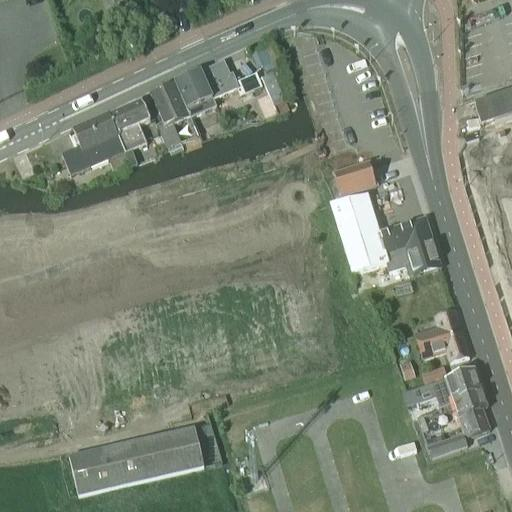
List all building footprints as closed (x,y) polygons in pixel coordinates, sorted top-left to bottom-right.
[(177,84),(192,120),(215,110),(212,103),(237,92),(240,99),(262,90),(256,76),(235,85),(232,77),(229,79),(223,65),(200,75),(199,75),(177,84)] [(274,76),(261,81),(267,97),(271,105),(284,100),(274,76)] [(167,152),(181,146),(173,128),(192,120),(177,84),(175,85),(175,86),(150,97),(164,128),(157,131),(167,152)] [(481,129),(511,119),(511,94),(474,106),(481,129)] [(142,103),(109,117),(126,157),(147,148),(139,129),(151,124),(142,103)] [(114,178),(131,171),(125,157),(126,157),(109,117),(72,132),(79,151),(61,159),(70,180),(108,163),(114,178)] [(369,170),(334,181),(342,204),(376,193),(369,170)] [(366,199),(332,209),(352,278),(387,268),(377,236),(366,199)] [(425,221),(377,236),(387,268),(389,275),(400,272),(406,271),(409,281),(440,272),(441,272),(441,271),(425,221)] [(387,349),(368,302),(356,307),(375,354),(387,349)] [(435,331),(413,338),(416,347),(460,334),(454,314),(435,319),(432,320),(433,322),(435,331)] [(460,334),(416,347),(423,366),(445,359),(448,367),(469,360),(460,334)] [(408,365),(398,368),(403,384),(413,380),(408,365)] [(421,378),(424,389),(432,386),(447,382),(443,370),(421,378)] [(480,394),(473,373),(447,382),(432,386),(440,411),(452,407),(453,406),(452,404),(480,394)] [(418,392),(403,397),(408,411),(423,405),(418,392)] [(486,411),(480,394),(452,404),(453,406),(452,407),(457,421),(456,421),(464,443),(470,441),(489,434),(482,413),(486,411)] [(194,431),(68,460),(78,501),(203,472),(194,431)] [(462,438),(426,451),(431,464),(467,451),(462,438)]
